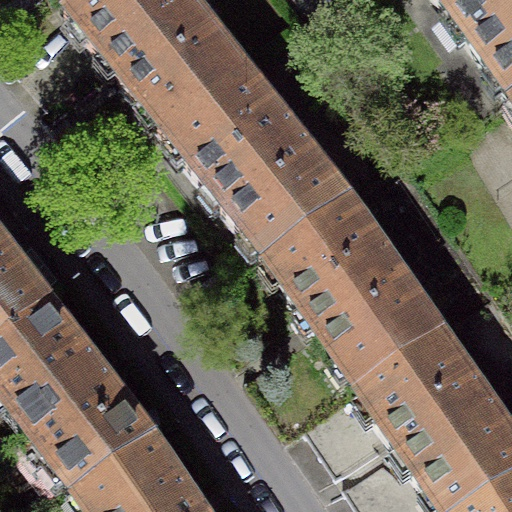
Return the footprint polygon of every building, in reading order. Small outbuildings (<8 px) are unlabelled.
[(163,147),(247,79),(184,0),(88,0),(62,21),(113,84),(163,147)] [(511,0),(429,0),(507,107),(511,104),(511,0)] [(261,270),(348,205),(247,79),(163,147),(212,208),(261,270)] [(352,400),(441,338),(348,205),(261,270),(306,335),(352,400)] [(0,344),(47,308),(0,246),(0,344)] [(0,413),(69,503),(152,443),(99,375),(47,308),(0,344),(0,413)] [(354,511),(467,511),(511,483),(511,440),(441,338),(352,400),(302,435),(335,483),(387,450),(396,463),(406,477),(398,483),(395,478),(382,468),(342,494),(354,511)] [(75,511),(197,511),(152,443),(69,503),(75,511)] [(511,511),(511,483),(467,511),(511,511)]
